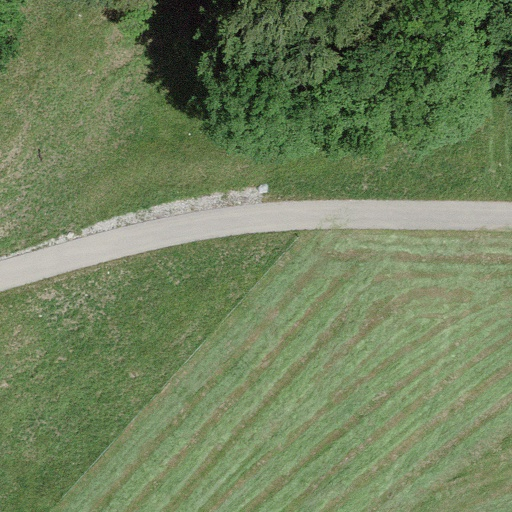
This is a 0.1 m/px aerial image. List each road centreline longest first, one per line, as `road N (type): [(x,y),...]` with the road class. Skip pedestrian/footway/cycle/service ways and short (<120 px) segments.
road 1 (track): [(0,284),(172,235),(290,217),(370,220),(390,288),(401,378),(362,484),(332,511)]
road 2 (track): [(370,220),(511,219)]
